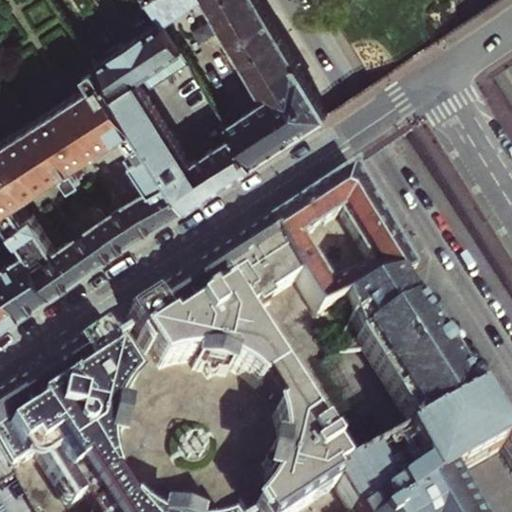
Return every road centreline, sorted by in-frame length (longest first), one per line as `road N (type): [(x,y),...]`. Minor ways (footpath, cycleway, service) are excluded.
road 1 (tertiary): [(433,85),(0,368)]
road 2 (tertiary): [(287,0),(511,361)]
road 3 (tertiary): [(511,210),(433,85)]
